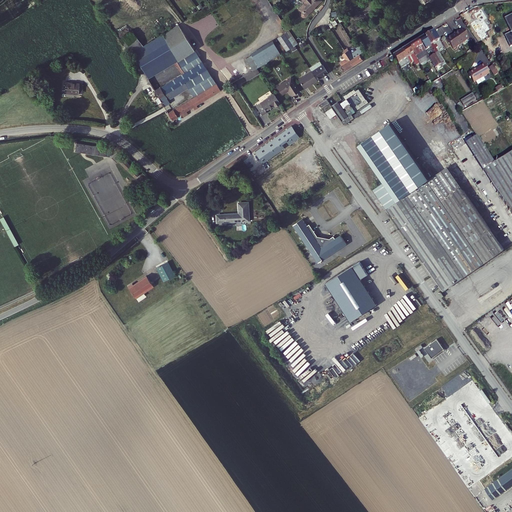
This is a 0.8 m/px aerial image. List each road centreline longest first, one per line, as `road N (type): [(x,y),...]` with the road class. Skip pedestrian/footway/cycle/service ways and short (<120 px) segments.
road 1 (residential): [(297,110),(511,408)]
road 2 (unknown): [(379,267),(361,257),(342,265),(315,286),(302,317),(316,340),(344,336),(378,311),(383,281)]
road 3 (tertiary): [(0,317),(89,271),(174,199),(179,186)]
road 4 (residential): [(0,133),(100,132),(179,186)]
road 5 (tertiary): [(337,83),(465,3)]
road 6 (tertiary): [(179,186),(297,110)]
